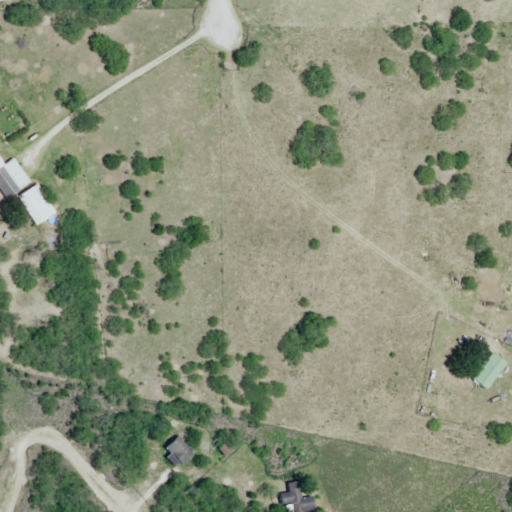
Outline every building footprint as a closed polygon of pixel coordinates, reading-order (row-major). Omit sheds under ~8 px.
[(14,159),(4,166),(0,159),(0,194),(4,201),(30,184),(14,159)] [(16,199),(35,227),(55,213),(36,185),(16,199)] [(507,363),(492,353),(472,380),(486,391),(507,363)] [(164,449),(183,467),(195,455),(177,437),(164,449)] [(315,510),(313,497),(301,499),(298,482),(286,484),(288,494),(281,495),(283,511),(303,511),(304,511),(315,510)]
